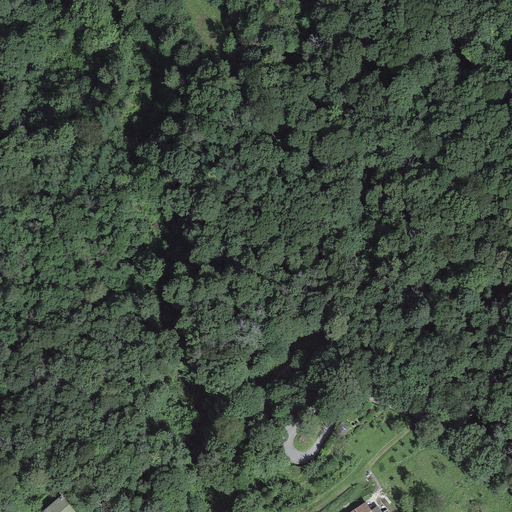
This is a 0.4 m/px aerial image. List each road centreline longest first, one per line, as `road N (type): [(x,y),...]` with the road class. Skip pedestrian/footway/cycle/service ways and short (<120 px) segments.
road 1 (unclassified): [(511,376),(476,402),(440,408),(340,392),(294,454),(281,448),(281,428)]
road 2 (unclassified): [(281,428),(367,344),(470,316),(511,294)]
